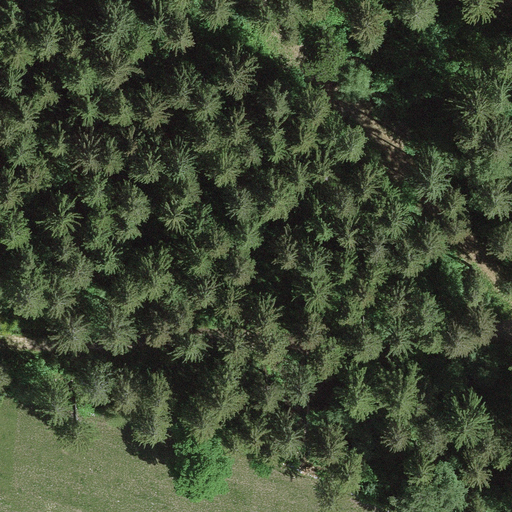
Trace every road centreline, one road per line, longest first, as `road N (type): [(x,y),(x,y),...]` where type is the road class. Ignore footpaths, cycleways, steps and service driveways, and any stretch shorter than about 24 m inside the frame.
road 1 (track): [(511,326),(366,342),(196,334),(0,339)]
road 2 (track): [(511,290),(270,0)]
